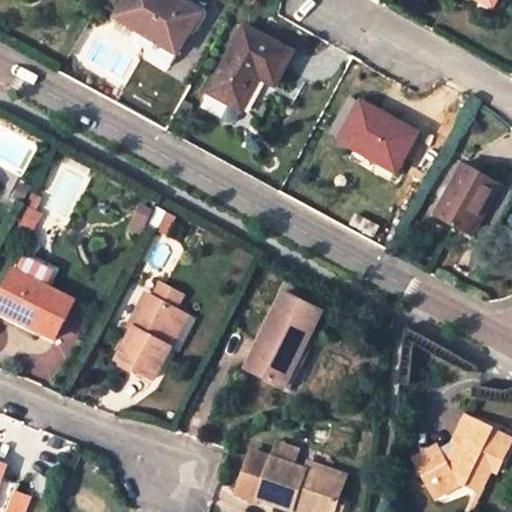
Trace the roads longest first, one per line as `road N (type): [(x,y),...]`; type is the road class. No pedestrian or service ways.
road 1 (unclassified): [(0,74),(406,295),(511,341)]
road 2 (residential): [(511,101),(337,0)]
road 3 (residential): [(177,472),(0,390)]
